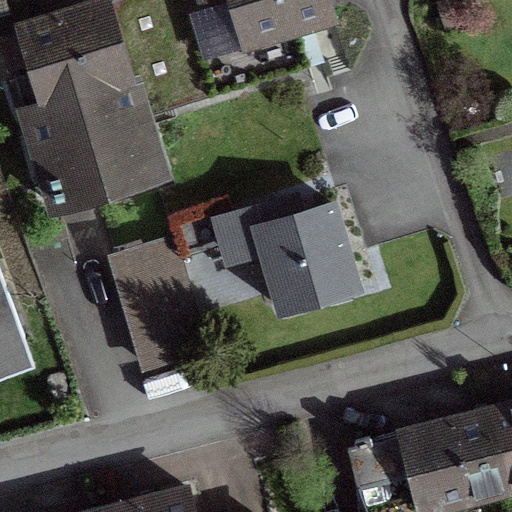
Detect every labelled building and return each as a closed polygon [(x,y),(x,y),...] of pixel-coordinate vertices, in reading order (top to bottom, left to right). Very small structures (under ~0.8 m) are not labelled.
[(327,19),(330,18),(324,0),(121,0),(79,13),(76,2),(53,9),(56,20),(16,32),(16,35),(0,40),(0,52),(6,70),(25,64),(29,76),(13,81),(53,211),(157,179),(134,107),(154,101),(158,114),(306,69),(294,29),(327,19)] [(462,25),(454,0),(445,0),(432,4),(441,31),(462,25)] [(273,209),(228,222),(238,255),(260,249),(279,312),(354,290),(329,206),(277,222),(273,209)] [(204,350),(171,239),(111,256),(144,368),(204,350)] [(0,347),(21,340),(0,281),(0,347)] [(420,511),(506,489),(511,487),(511,406),(486,413),(443,425),(397,437),(344,451),(359,511),(420,511)] [(191,511),(186,492),(150,501),(106,511),(191,511)]
